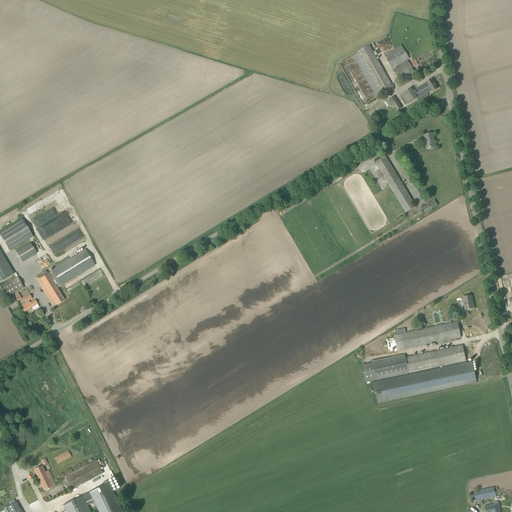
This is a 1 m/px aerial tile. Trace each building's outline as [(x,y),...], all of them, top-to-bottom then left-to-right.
[(370,46),(357,53),(381,97),(394,90),(370,46)] [(387,60),(392,69),(409,58),(404,50),(392,57),(390,54),(387,56),(389,59),(387,60)] [(415,59),(410,62),(413,68),(418,65),(415,59)] [(393,70),(399,81),(414,71),(408,61),(393,70)] [(433,92),(437,89),(431,79),(427,82),(415,90),(415,89),(412,91),(410,89),(401,95),(407,104),(417,98),(417,100),(432,90),(433,92)] [(397,111),(401,108),(393,96),(389,99),(397,111)] [(426,149),(436,147),(433,133),(424,135),(426,149)] [(416,207),(388,161),(385,156),(375,163),(377,166),(373,168),(379,179),(383,177),(386,180),(406,213),(416,207)] [(431,207),(428,203),(421,208),(425,215),(432,210),(432,209),(433,208),(432,206),(431,207)] [(40,234),(43,239),(68,225),(71,224),(69,220),(70,219),(68,215),(67,212),(61,214),(52,219),(52,222),(48,225),(37,227),(36,228),(41,238),(40,234)] [(0,234),(10,251),(33,237),(22,219),(0,232),(0,234)] [(49,246),(53,254),(62,248),(58,241),(49,246)] [(23,262),(37,253),(30,243),(16,252),(23,262)] [(14,274),(0,250),(0,282),(13,275),(14,274)] [(57,288),(95,265),(85,250),(51,270),(52,271),(47,273),(46,271),(34,278),(37,282),(48,301),(49,301),(52,306),(55,304),(56,305),(64,300),(57,288)] [(6,298),(24,288),(18,277),(9,282),(0,287),(6,298)] [(30,303),(29,301),(32,299),(29,294),(23,298),(26,303),(25,303),(22,305),(19,307),(20,309),(23,313),(37,304),(35,300),(30,303)] [(465,310),(469,309),(474,308),(471,296),(462,298),(465,310)] [(416,326),(417,330),(422,327),(419,321),(414,324),(415,326),(416,326)] [(452,323),(417,331),(404,333),(394,335),(398,351),(456,339),(461,338),(457,322),(452,323)] [(463,346),(458,347),(405,358),(405,355),(372,362),(372,365),(362,367),(366,382),(373,381),(466,362),(466,361),(463,346)] [(472,361),(466,362),(373,382),(378,404),(477,383),(472,361)] [(68,451),(54,458),(57,464),(71,457),(68,451)] [(71,490),(75,487),(103,473),(97,461),(64,477),(71,490)] [(34,470),(44,491),(55,486),(48,471),(45,472),(42,466),(34,470)] [(65,509),(66,511),(89,511),(87,506),(94,502),(98,511),(122,511),(109,483),(82,496),(65,504),(66,508),(65,509)] [(494,487),(473,492),(475,502),(496,497),(494,487)] [(500,511),(499,503),(495,504),(484,506),(485,511),(500,511)]
